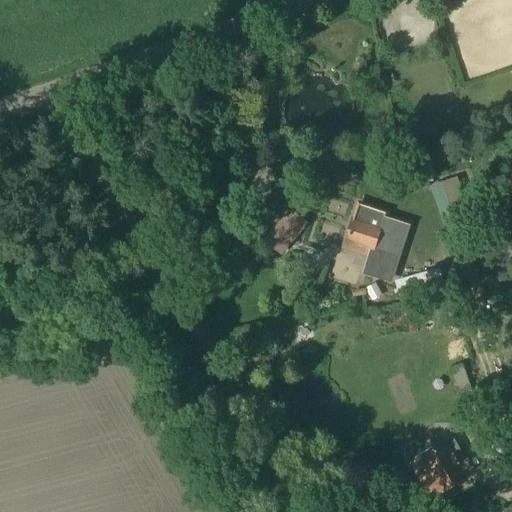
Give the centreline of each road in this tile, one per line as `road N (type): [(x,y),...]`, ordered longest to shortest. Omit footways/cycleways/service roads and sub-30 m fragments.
road 1 (track): [(294,511),(58,87)]
road 2 (unclassified): [(0,103),(315,0)]
